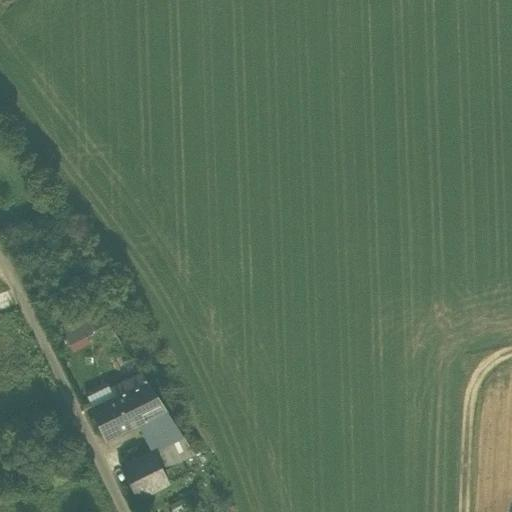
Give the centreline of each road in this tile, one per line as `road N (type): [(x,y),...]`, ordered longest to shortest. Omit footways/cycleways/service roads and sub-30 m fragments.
road 1 (unclassified): [(0,257),(123,511)]
road 2 (track): [(464,511),(466,383),(511,352)]
